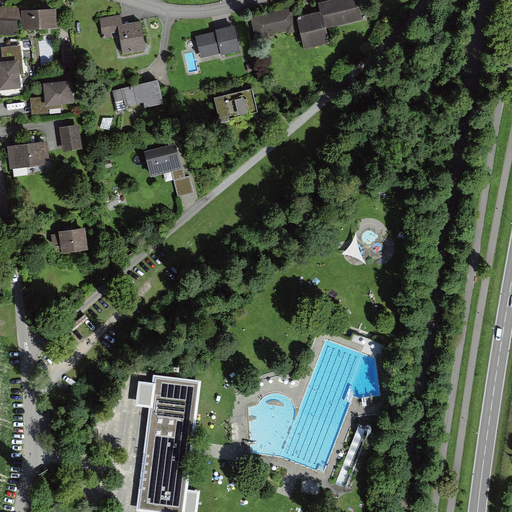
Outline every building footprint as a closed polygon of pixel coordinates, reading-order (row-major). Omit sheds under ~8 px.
[(321,14),(297,20),(300,32),(305,51),(331,45),(327,30),(366,20),(361,0),(336,0),(319,4),(321,14)] [(27,9),(0,8),(0,17),(0,36),(18,37),(18,21),(22,20),(21,12),(27,12),(27,9)] [(293,8),(250,19),(257,44),(270,41),(269,35),(287,31),(288,35),(300,32),(297,20),(296,20),(293,8)] [(27,12),(21,12),(22,20),(22,31),(57,29),(56,10),(27,12)] [(122,16),(100,20),(103,39),(113,38),(112,34),(119,33),(123,56),(147,52),(142,22),(123,25),(122,16)] [(216,33),(196,37),(201,59),(221,54),(221,57),(240,52),(235,27),(215,31),(216,33)] [(3,64),(0,64),(0,92),(22,90),(20,76),(24,75),(21,46),(2,48),(3,64)] [(73,46),(62,47),(64,68),(75,68),(73,46)] [(45,98),(30,99),(32,116),(49,114),(49,110),(64,109),(63,106),(75,105),(72,82),(43,85),(45,98)] [(158,82),(113,92),(115,103),(125,101),(126,108),(144,104),(145,110),(163,105),(158,82)] [(253,90),(214,99),(220,123),(259,114),(253,90)] [(79,126),(60,129),(63,153),(83,150),(79,126)] [(48,143),(8,148),(11,171),(46,166),(45,160),(50,160),(48,143)] [(176,145),(145,153),(151,179),(172,174),(183,171),(176,145)] [(183,171),(172,174),(179,198),(194,194),(190,177),(185,178),(183,171)] [(86,229),(59,233),(59,234),(51,236),(53,246),(61,245),(62,255),(89,251),(86,229)] [(191,381),(155,377),(140,502),(175,506),(191,381)]
